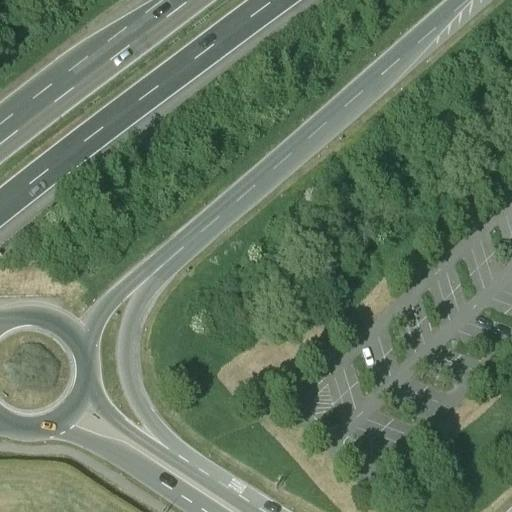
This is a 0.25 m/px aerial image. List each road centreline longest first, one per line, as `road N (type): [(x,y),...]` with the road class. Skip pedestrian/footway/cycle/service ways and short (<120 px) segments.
road 1 (motorway): [(176,252),(469,0)]
road 2 (motorway): [(0,216),(284,0)]
road 3 (motorway): [(190,0),(0,143)]
road 4 (motorway): [(180,459),(135,397),(124,352),(137,307),(176,252)]
road 5 (secondary): [(51,428),(123,459),(205,511)]
road 6 (motorway): [(85,354),(106,303),(176,252)]
road 7 (secondary): [(180,459),(129,433),(86,389)]
